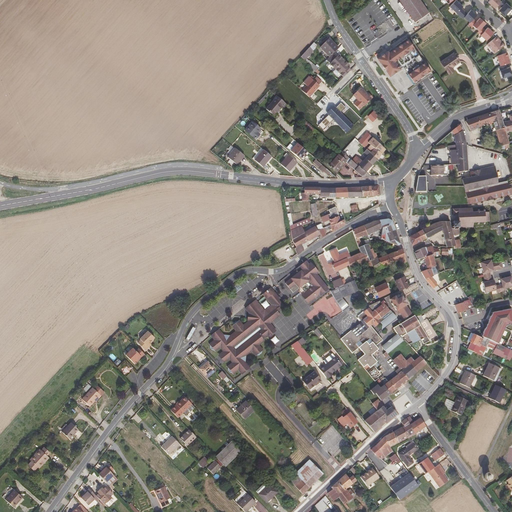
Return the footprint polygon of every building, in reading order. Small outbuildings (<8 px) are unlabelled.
[(429,13),(420,0),(399,0),(415,22),(429,13)] [(460,16),(465,11),(461,8),(463,7),(456,0),(450,7),(460,16)] [(490,0),(488,2),(495,9),(499,5),(501,2),(499,0),(490,0)] [(503,0),(502,0),(501,2),(499,5),(502,7),(499,11),(505,16),(511,9),(506,3),(507,3),(503,0)] [(470,23),(473,19),(477,15),(471,10),(468,14),(465,11),(460,16),(463,19),(464,18),(470,23)] [(473,26),(479,31),(482,27),(486,23),(480,18),(477,22),(473,19),(470,23),(469,24),(472,27),(473,26)] [(479,31),(478,32),(487,41),(494,33),(488,28),(485,30),(482,27),(479,31)] [(499,39),(497,36),(487,44),(494,53),(504,46),(499,40),(499,39)] [(407,38),(378,58),(387,72),(390,76),(397,72),(400,69),(395,61),(414,48),(407,38)] [(333,54),(338,48),(329,39),(320,48),(330,57),(333,54)] [(309,48),(301,57),(305,61),(313,53),(309,48)] [(414,48),(395,61),(400,69),(403,67),(408,74),(424,63),(414,48)] [(505,64),(510,63),(507,52),(497,56),(500,66),(505,64)] [(449,73),(462,64),(454,53),(441,62),(449,73)] [(336,69),(344,61),(339,56),(337,58),(333,54),(330,57),(327,60),(330,64),(335,70),(336,69)] [(345,76),(351,70),(348,67),(350,66),(345,61),(344,61),(336,69),(341,75),(343,73),(345,76)] [(424,63),(408,74),(411,79),(415,85),(431,73),(424,63)] [(506,68),(505,64),(500,66),(499,66),(502,78),(511,74),(510,67),(506,68)] [(306,85),(301,90),(308,97),(319,85),(312,79),(308,76),(303,82),(306,85)] [(367,96),(360,89),(354,95),(364,106),(371,99),(372,97),(369,94),(367,96)] [(287,105),(277,96),(274,99),(275,100),(266,109),(274,116),(276,113),(279,114),(287,105)] [(335,117),(357,136),(364,128),(343,109),(335,117)] [(496,111),(490,113),(493,124),(495,128),(495,131),(504,128),(503,123),(499,110),(496,111)] [(377,114),(375,112),(369,117),(373,121),(376,117),(375,117),(377,114)] [(493,124),(490,113),(483,115),(475,118),(478,127),(489,123),(490,125),(493,124)] [(511,121),(503,123),(504,128),(505,132),(511,130),(511,115),(510,116),(511,121)] [(478,127),(475,118),(464,121),(470,130),(478,127)] [(264,132),(252,122),(245,130),(256,139),(259,135),(261,136),(264,132)] [(301,129),(304,132),(309,126),(306,123),(301,129)] [(462,131),(458,125),(454,129),(451,131),(454,136),(456,145),(466,144),(462,131)] [(309,126),(304,132),(309,136),(314,130),(309,126)] [(505,132),(504,128),(495,131),(500,147),(502,149),(504,149),(509,148),(508,145),(509,145),(505,132)] [(366,150),(377,159),(378,158),(385,150),(367,132),(360,141),(356,138),(355,139),(358,142),(365,148),(369,143),(370,145),(366,150)] [(298,144),(291,152),(302,162),(306,157),(304,156),(305,154),(306,152),(298,144)] [(456,145),(448,146),(448,151),(450,151),(451,159),(449,159),(449,165),(452,165),(458,165),(458,172),(468,172),(466,144),(456,145)] [(237,165),(245,156),(233,147),(232,146),(230,149),(231,150),(228,153),(230,155),(228,158),(237,165)] [(358,166),(366,173),(377,159),(366,150),(366,149),(364,152),(366,154),(365,156),(367,157),(363,162),(357,156),(352,161),(358,166)] [(271,157),(264,150),(255,160),(263,167),(271,157)] [(326,163),(337,173),(346,162),(355,170),(358,166),(352,161),(350,159),(342,152),(341,151),(333,161),(330,159),(326,163)] [(281,165),(289,172),(297,163),(286,153),(284,156),(286,158),(281,165)] [(328,175),(330,173),(326,169),(316,160),(313,162),(320,168),(319,169),(323,172),(324,171),(328,175)] [(432,165),(431,165),(431,175),(443,175),(443,165),(432,165)] [(362,176),(362,178),(371,177),(366,173),(358,166),(355,170),(355,171),(362,176)] [(467,176),(462,178),(463,182),(465,191),(499,183),(495,167),(470,172),(471,178),(468,178),(467,176)] [(426,176),(418,176),(415,192),(426,191),(426,176)] [(505,182),(499,183),(465,191),(468,204),(474,202),(474,203),(480,201),(480,202),(486,200),(487,201),(493,198),(494,199),(499,197),(500,198),(505,196),(506,197),(511,194),(510,192),(508,185),(506,182),(505,182)] [(303,199),(303,201),(308,201),(308,193),(320,194),(320,188),(305,187),(305,193),(303,193),(303,199)] [(371,187),(361,188),(362,197),(367,197),(373,196),(371,187)] [(328,188),(320,188),(320,194),(324,194),(324,196),(329,196),(329,197),(336,197),(335,188),(328,188)] [(348,188),(335,188),(336,197),(336,198),(352,197),(362,197),(361,188),(348,188)] [(338,216),(335,207),(328,210),(330,214),(321,219),(323,224),(328,221),(338,216)] [(458,209),(453,209),(454,215),(458,214),(458,222),(455,222),(455,221),(453,221),(453,222),(452,222),(452,224),(453,223),(453,226),(452,226),(452,228),(454,228),(454,227),(457,226),(457,228),(459,228),(466,227),(466,229),(467,229),(467,227),(472,227),(472,228),(474,228),(473,223),(477,222),(477,225),(480,225),(480,222),(483,222),(483,224),(485,224),(485,222),(490,222),(489,212),(485,212),(485,210),(483,210),(483,212),(479,212),(479,210),(477,210),(477,212),(473,212),(473,207),(471,207),(471,208),(467,208),(467,207),(465,207),(465,208),(459,209),(459,208),(458,208),(458,209)] [(339,219),(338,216),(328,221),(328,222),(330,226),(340,221),(339,219)] [(290,227),(290,231),(301,226),(310,222),(308,219),(290,227)] [(384,220),(380,220),(382,228),(381,239),(398,246),(401,245),(392,221),(388,219),(384,220)] [(319,231),(322,238),(326,236),(325,233),(326,232),(326,231),(326,229),(328,228),(329,230),(332,229),(333,232),(345,224),(343,220),(340,221),(330,226),(328,227),(319,231)] [(371,222),(363,226),(368,235),(382,228),(380,220),(374,221),(371,222)] [(428,227),(423,230),(427,238),(443,230),(444,237),(442,237),(443,240),(445,240),(447,248),(453,247),(454,249),(461,248),(462,248),(459,240),(454,241),(453,235),(459,234),(459,228),(457,228),(454,228),(452,228),(451,228),(449,222),(441,221),(434,224),(428,227)] [(500,227),(499,223),(491,225),(493,229),(496,228),(499,236),(502,235),(500,227)] [(296,253),(297,254),(297,255),(304,250),(301,245),(318,235),(314,228),(304,232),(301,226),(290,231),(292,242),(295,245),(294,246),(296,253)] [(358,228),(352,230),(358,247),(366,244),(365,240),(361,242),(359,238),(368,235),(363,226),(358,228)] [(423,230),(417,233),(421,242),(427,238),(423,230)] [(417,233),(410,237),(410,239),(411,242),(412,246),(421,242),(417,233)] [(366,244),(358,247),(360,252),(349,257),(346,259),(348,265),(350,269),(354,280),(357,278),(353,269),(364,264),(368,274),(390,265),(393,264),(399,261),(400,265),(407,262),(405,256),(402,249),(395,252),(378,259),(377,257),(374,259),(370,251),(374,249),(371,243),(366,244)] [(420,250),(416,252),(415,253),(416,255),(418,260),(424,258),(429,256),(426,248),(420,250)] [(346,259),(349,257),(347,251),(338,255),(336,249),(329,252),(333,261),(328,264),(330,268),(333,267),(334,271),(348,265),(346,259)] [(429,256),(424,258),(427,269),(436,267),(432,255),(429,256)] [(305,261),(304,262),(324,292),(327,289),(324,284),(321,280),(316,274),(318,272),(310,263),(308,264),(305,261)] [(490,261),(480,264),(482,274),(481,274),(483,281),(490,279),(489,273),(493,272),(491,264),(490,261)] [(298,273),(293,277),(304,294),(310,289),(312,291),(307,296),(308,299),(309,301),(317,297),(320,295),(321,295),(324,292),(304,262),(298,266),(295,269),(298,273)] [(494,264),(495,271),(498,271),(502,269),(501,263),(501,262),(494,264)] [(431,269),(421,272),(426,280),(434,289),(438,285),(431,278),(434,276),(431,269)] [(304,294),(293,277),(285,285),(293,294),(299,288),(300,290),(300,291),(308,301),(304,294)] [(399,291),(408,287),(404,277),(395,281),(399,291)] [(341,278),(331,283),(335,289),(343,285),(341,278)] [(491,282),(483,283),(482,284),(484,294),(492,292),(495,291),(496,294),(503,292),(502,290),(511,287),(511,285),(510,278),(509,278),(501,280),(500,280),(501,286),(494,287),(493,281),(491,282)] [(351,282),(343,285),(348,295),(359,290),(354,280),(351,282)] [(379,297),(389,292),(385,283),(375,288),(379,297)] [(343,285),(335,289),(334,289),(336,294),(333,296),(335,301),(341,298),(348,295),(343,285)] [(266,299),(274,293),(270,288),(262,294),(266,299)] [(304,294),(308,301),(309,301),(308,299),(307,296),(312,291),(310,289),(304,294)] [(219,329),(212,334),(229,353),(245,372),(249,368),(244,361),(245,361),(246,357),(245,356),(251,351),(255,357),(257,355),(259,355),(261,353),(261,352),(263,350),(259,345),(264,341),(263,339),(267,336),(268,338),(276,332),(276,331),(270,324),(280,315),(282,307),(279,300),(278,298),(274,293),(266,299),(271,305),(265,310),(255,300),(252,302),(245,308),(249,314),(251,316),(251,319),(248,322),(244,325),(239,320),(238,321),(237,321),(235,322),(234,323),(233,325),(231,326),(235,332),(229,337),(229,336),(225,335),(224,336),(219,329)] [(400,313),(405,321),(412,316),(406,306),(408,305),(403,297),(400,298),(398,295),(391,300),(392,303),(391,303),(399,314),(400,313)] [(469,300),(473,308),(477,307),(473,296),(467,297),(469,300)] [(341,298),(335,301),(342,312),(348,307),(341,298)] [(454,306),(457,313),(473,308),(469,300),(464,301),(464,302),(462,303),(461,299),(454,301),(456,305),(454,306)] [(380,300),(371,304),(367,307),(369,309),(371,312),(373,311),(371,309),(371,307),(372,305),(373,305),(374,305),(375,306),(378,303),(379,304),(382,302),(380,300)] [(386,322),(387,321),(389,319),(390,318),(391,317),(392,314),(391,313),(392,312),(389,309),(389,310),(386,307),(387,306),(384,301),(382,302),(379,304),(378,303),(375,306),(374,305),(373,305),(372,305),(371,307),(371,309),(373,311),(371,312),(369,309),(368,310),(368,309),(365,311),(365,312),(359,317),(358,318),(361,322),(351,331),(340,339),(352,353),(356,350),(357,350),(356,351),(357,352),(357,354),(358,355),(360,356),(361,355),(361,356),(357,360),(375,381),(376,380),(378,378),(377,377),(381,374),(380,372),(380,371),(380,370),(378,371),(376,368),(373,365),(376,363),(379,366),(379,365),(374,358),(371,355),(374,353),(378,349),(375,346),(379,343),(382,340),(371,326),(374,324),(376,327),(381,322),(382,324),(384,325),(386,323),(386,322)] [(492,313),(482,336),(499,344),(501,338),(506,326),(511,325),(511,315),(511,308),(492,313)] [(424,320),(419,313),(412,316),(405,321),(393,329),(396,333),(398,332),(401,337),(407,333),(413,343),(420,340),(423,344),(434,339),(438,337),(434,330),(427,319),(424,320)] [(148,346),(150,343),(155,337),(148,331),(140,339),(141,339),(138,342),(146,350),(149,347),(148,346)] [(511,357),(511,350),(507,348),(483,337),(483,338),(471,333),(467,341),(471,343),(468,349),(491,360),(492,359),(491,359),(493,353),(509,361),(511,357)] [(229,353),(212,334),(210,336),(214,340),(209,344),(210,345),(210,347),(210,348),(212,350),(214,350),(215,352),(220,348),(224,352),(229,358),(232,363),(227,367),(228,368),(229,370),(230,372),(232,373),(233,375),(238,370),(242,375),(245,372),(229,353)] [(397,335),(382,347),(386,352),(388,354),(403,341),(397,335)] [(297,341),(291,345),(308,367),(314,362),(297,341)] [(145,353),(139,348),(136,350),(133,347),(126,355),(135,364),(138,361),(137,360),(141,356),(142,357),(145,353)] [(402,371),(409,379),(426,363),(415,351),(406,360),(400,354),(393,360),(397,367),(399,369),(401,371),(402,371)] [(229,358),(224,352),(219,355),(224,362),(229,358)] [(319,368),(326,378),(333,373),(332,372),(335,370),(337,368),(342,365),(341,365),(336,358),(336,357),(326,365),(325,364),(319,368)] [(207,360),(198,368),(205,375),(213,368),(207,360)] [(483,376),(495,381),(501,369),(494,366),(494,364),(492,363),(492,365),(489,363),(483,376)] [(401,385),(408,380),(409,379),(402,371),(401,371),(399,369),(398,370),(396,372),(398,375),(391,379),(390,380),(396,389),(401,385)] [(227,376),(222,371),(218,374),(223,379),(227,376)] [(475,375),(465,371),(460,383),(469,388),(475,375)] [(318,384),(321,381),(314,372),(303,381),(311,392),(319,385),(318,384)] [(390,393),(396,389),(390,380),(384,385),(390,393)] [(381,400),(388,395),(382,387),(380,388),(378,385),(371,391),(373,394),(374,394),(375,393),(381,400)] [(388,395),(390,393),(384,385),(382,387),(388,395)] [(499,403),(506,390),(496,385),(490,398),(492,400),(491,401),(495,403),(496,401),(499,403)] [(95,401),(100,395),(92,388),(82,399),(89,407),(95,401)] [(455,404),(452,411),(460,416),(467,401),(458,396),(454,403),(455,404)] [(184,397),(176,405),(183,412),(186,415),(194,407),(184,397)] [(196,404),(189,397),(188,398),(195,405),(196,404)] [(377,411),(383,406),(377,399),(372,403),(377,411)] [(443,407),(452,411),(455,404),(454,403),(446,399),(443,407)] [(236,410),(244,419),(254,410),(246,401),(236,410)] [(176,405),(171,411),(177,418),(183,412),(176,405)] [(385,423),(397,414),(392,407),(387,410),(383,406),(377,411),(364,421),(374,433),(385,422),(385,423)] [(350,428),(357,422),(350,412),(343,418),(341,417),(337,420),(343,427),(347,424),(350,428)] [(409,416),(406,419),(414,434),(419,431),(420,432),(426,427),(419,417),(415,420),(416,421),(414,423),(409,416)] [(404,426),(393,432),(399,442),(407,438),(408,439),(411,437),(415,435),(414,434),(406,419),(402,422),(404,426)] [(78,430),(71,423),(62,432),(68,438),(72,435),(73,436),(78,430)] [(187,446),(196,437),(189,429),(180,438),(187,446)] [(373,448),(371,450),(379,458),(381,459),(393,451),(391,448),(390,447),(399,442),(393,432),(385,437),(373,448)] [(179,444),(172,436),(161,447),(168,455),(179,444)] [(215,457),(225,467),(241,451),(232,441),(215,457)] [(293,447),(289,443),(283,448),(287,453),(293,447)] [(408,466),(412,463),(408,456),(417,448),(413,443),(399,454),(408,466)] [(42,462),(44,463),(48,458),(46,456),(49,453),(44,448),(41,451),(36,456),(35,455),(30,460),(31,461),(28,465),(34,471),(38,467),(42,462)] [(431,454),(435,461),(445,454),(441,448),(431,454)] [(390,487),(399,500),(418,486),(408,472),(406,469),(395,454),(390,458),(392,461),(395,459),(406,475),(390,487)] [(199,463),(203,467),(208,462),(203,458),(199,463)] [(302,494),(322,474),(309,460),(295,473),(297,476),(295,478),(291,482),(302,494)] [(221,467),(215,461),(207,468),(213,474),(221,467)] [(103,470),(99,474),(110,486),(117,479),(112,473),(115,470),(108,464),(102,469),(103,470)] [(441,468),(439,465),(428,472),(439,487),(448,481),(439,469),(441,468)] [(379,478),(372,468),(360,477),(367,486),(379,478)] [(329,491),(327,493),(333,501),(338,497),(347,509),(349,508),(345,503),(347,501),(348,502),(356,497),(350,489),(347,491),(345,488),(356,481),(353,476),(349,479),(345,474),(334,485),(331,487),(333,489),(331,490),(329,491)] [(266,487),(263,484),(256,491),(267,503),(273,498),(272,497),(277,492),(269,484),(266,487)] [(106,486),(105,488),(111,495),(113,493),(106,486)] [(155,491),(157,496),(159,497),(159,499),(158,499),(162,507),(169,504),(167,500),(170,498),(165,486),(155,491)] [(22,498),(11,487),(2,497),(13,507),(22,498)] [(101,487),(99,490),(109,501),(112,498),(110,496),(111,495),(105,488),(103,489),(101,487)] [(96,496),(89,488),(80,496),(88,505),(95,499),(97,502),(99,499),(96,496)] [(99,493),(97,495),(105,503),(107,501),(108,502),(109,501),(99,490),(97,491),(99,493)] [(237,504),(244,511),(245,511),(256,503),(247,494),(237,504)] [(96,496),(99,499),(104,504),(105,503),(97,495),(96,496)] [(326,496),(313,505),(318,511),(329,511),(335,508),(326,496)]
